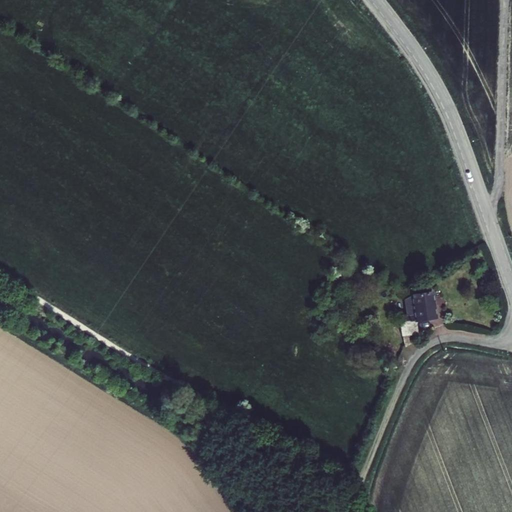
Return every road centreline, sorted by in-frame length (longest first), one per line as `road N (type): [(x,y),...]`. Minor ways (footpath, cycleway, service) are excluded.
road 1 (tertiary): [(376,0),(438,89),(511,286)]
road 2 (unclassified): [(352,496),(403,378)]
road 3 (residential): [(403,378),(436,339),(511,348)]
